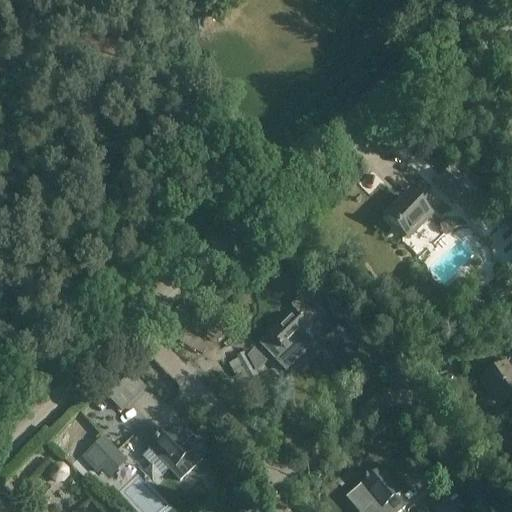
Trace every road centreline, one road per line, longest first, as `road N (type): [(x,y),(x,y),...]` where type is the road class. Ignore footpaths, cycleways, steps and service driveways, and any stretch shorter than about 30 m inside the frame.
road 1 (unclassified): [(124,341),(313,172),(483,0)]
road 2 (unclassified): [(312,506),(124,341)]
road 3 (unclassified): [(0,458),(124,341)]
road 4 (unclassified): [(312,506),(421,410)]
road 5 (unclassified): [(502,511),(421,410)]
